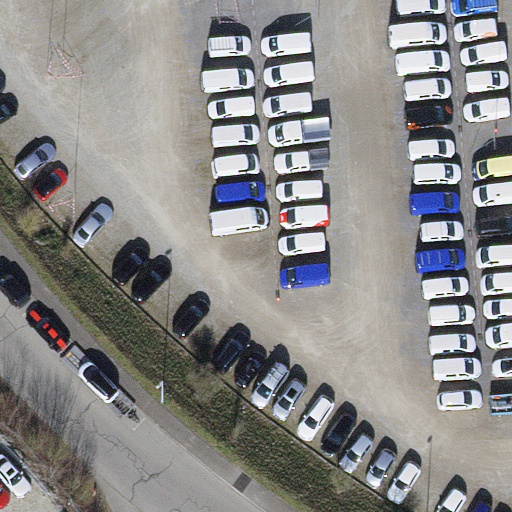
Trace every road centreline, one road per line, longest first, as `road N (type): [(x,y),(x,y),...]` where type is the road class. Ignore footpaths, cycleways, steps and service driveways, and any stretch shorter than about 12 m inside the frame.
road 1 (unknown): [(337,0),(352,354)]
road 2 (residential): [(222,511),(48,370),(0,305)]
road 3 (unknown): [(19,0),(44,65),(94,151),(154,209)]
road 4 (unknown): [(154,209),(352,354)]
road 5 (unknown): [(138,0),(154,209)]
road 6 (unknown): [(352,354),(511,466)]
